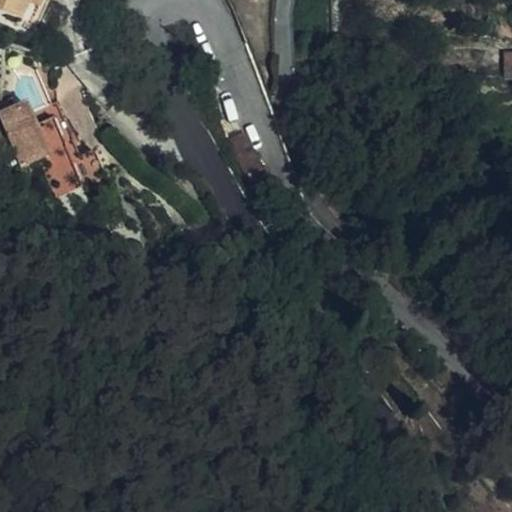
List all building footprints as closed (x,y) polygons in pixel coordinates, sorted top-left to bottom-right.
[(28,0),(0,0),(0,22),(19,29),(22,21),(26,23),(28,0)] [(50,0),(28,0),(26,23),(36,26),(42,8),(47,9),(50,0)] [(41,141),(32,99),(32,97),(0,112),(25,168),(46,158),(41,141)] [(42,121),(32,99),(41,141),(46,158),(56,153),(72,190),(88,182),(58,113),(42,121)] [(267,164),(248,129),(229,138),(247,171),(255,169),(267,164)] [(270,163),(267,164),(255,169),(264,197),(280,191),(270,163)] [(327,273),(348,293),(358,282),(336,262),(327,273)] [(370,309),(376,303),(361,289),(356,294),(370,309)]
